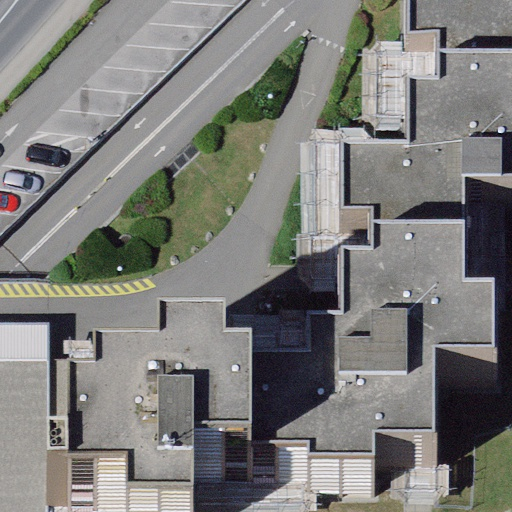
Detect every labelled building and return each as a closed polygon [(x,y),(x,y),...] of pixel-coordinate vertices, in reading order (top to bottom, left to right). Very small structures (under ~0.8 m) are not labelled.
[(450,61),(450,88),(511,88),(511,0),(419,0),(419,61),(450,61)] [(511,88),(450,88),(450,115),(419,115),(419,181),(353,181),(353,249),(386,249),(386,273),(481,273),(481,215),(511,214),(511,88)] [(481,273),(386,273),(386,301),(354,301),(354,368),(321,368),(321,405),(263,405),(263,506),(320,506),(319,511),(388,511),(388,491),(451,491),(451,404),(511,403),(511,334),(481,335),(481,273)] [(0,511),(72,511),(73,436),(73,374),(0,373),(0,511)] [(263,506),(263,405),(235,405),(235,377),(165,377),(165,407),(98,407),(98,436),(73,436),(72,511),(200,511),(201,506),(263,506)]
